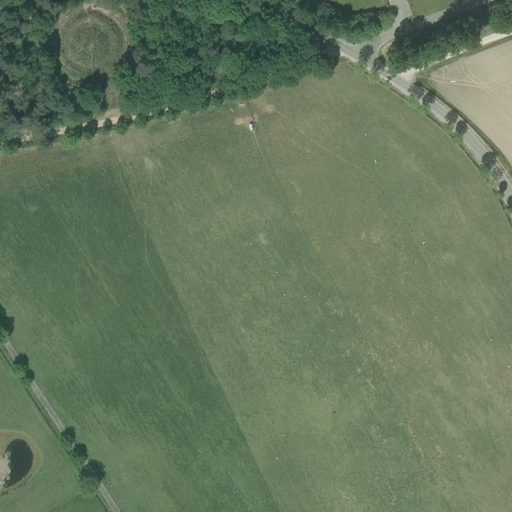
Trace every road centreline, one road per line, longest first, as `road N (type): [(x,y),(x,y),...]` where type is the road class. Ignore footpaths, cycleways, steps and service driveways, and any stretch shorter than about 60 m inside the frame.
road 1 (track): [(0,141),(107,122),(346,50)]
road 2 (unclassified): [(511,202),(477,148),(442,114),(271,0)]
